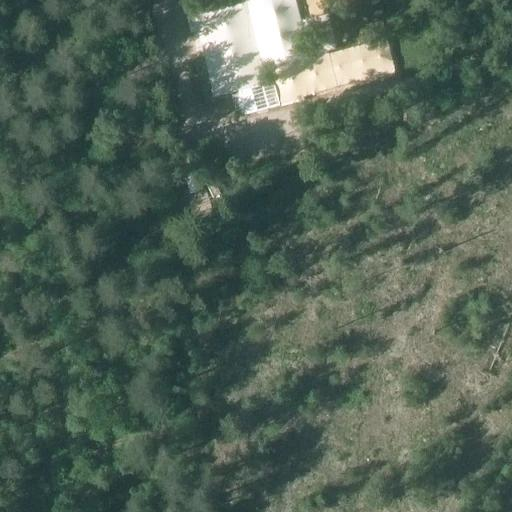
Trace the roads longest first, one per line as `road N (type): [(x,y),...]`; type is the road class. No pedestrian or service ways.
road 1 (track): [(179,0),(187,75),(222,129),(511,51)]
road 2 (track): [(52,511),(101,390),(0,141)]
